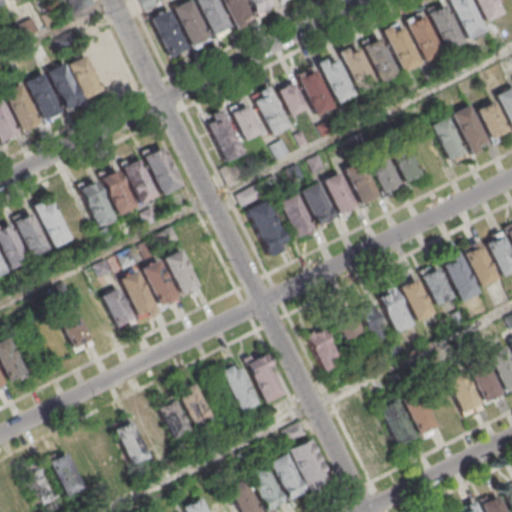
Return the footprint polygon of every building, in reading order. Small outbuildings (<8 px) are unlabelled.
[(138,0),(153,0),(156,5),(144,11),(138,0)] [(170,8),(186,0),(188,0),(206,36),(189,45),(170,8)] [(193,0),(215,0),(228,25),(211,34),(193,0)] [(220,0),(241,0),(249,15),(241,19),(243,24),(234,28),(220,0)] [(247,0),(267,0),(269,4),(253,12),(247,0)] [(446,3),(452,0),(467,0),(482,30),(464,39),(446,3)] [(471,0),(494,0),(500,12),(482,21),(471,0)] [(424,14),(442,5),(460,41),(442,50),(424,14)] [(148,18),(165,9),(184,46),(167,55),(148,18)] [(403,25),(420,16),(438,52),(421,61),(403,25)] [(378,29),(387,25),(389,30),(398,26),(417,62),(399,71),(378,29)] [(83,46),(105,93),(126,83),(104,36),(83,46)] [(359,45),(376,36),(395,72),(377,81),(359,45)] [(334,51),(343,47),(346,52),(355,48),(373,83),(355,92),(334,51)] [(84,102),(102,93),(83,54),(65,63),(84,102)] [(313,62),(322,58),(324,63),(333,58),(351,94),(333,103),(313,62)] [(63,110),(80,101),(61,63),(43,71),(63,110)] [(294,78),(312,69),(330,105),(312,114),(294,78)] [(41,120),(59,112),(40,73),(22,82),(41,120)] [(276,89),(292,81),(305,107),(288,115),(276,89)] [(0,92),(19,130),(37,122),(18,83),(0,92)] [(252,100),(260,96),(257,90),(267,85),(287,126),(270,134),(252,100)] [(510,133),(511,132),(511,92),(508,85),(491,94),(510,133)] [(0,140),(16,133),(0,100),(0,140)] [(486,138),(504,129),(489,100),(472,109),(486,138)] [(229,112),(246,103),(260,131),(243,140),(229,112)] [(467,154),(476,150),(473,145),(482,140),(464,104),(446,113),(467,154)] [(220,161),(238,154),(219,110),(202,117),(220,161)] [(445,162),(462,153),(443,115),(425,124),(445,162)] [(399,182),(417,173),(400,138),(382,147),(399,182)] [(270,146),(282,141),(288,153),(276,159),(270,146)] [(141,156),(160,146),(179,185),(160,194),(141,156)] [(380,196),(398,187),(378,149),(361,158),(380,196)] [(305,160),(317,154),(323,167),(311,173),(305,160)] [(120,167),(137,159),(155,195),(138,203),(120,167)] [(358,206),(376,197),(357,159),(339,168),(358,206)] [(219,169),(233,162),(241,178),(227,185),(219,169)] [(98,178),(115,169),(133,206),(116,215),(98,178)] [(337,218),(354,210),(335,171),(317,180),(337,218)] [(262,181),(274,175),(281,188),(269,193),(262,181)] [(76,189),(93,181),(112,218),(94,227),(76,189)] [(315,229),(333,220),(314,181),(296,190),(315,229)] [(258,183),(265,195),(241,207),(235,194),(258,183)] [(70,237),(87,230),(70,189),(52,196),(70,237)] [(293,240),(311,231),(292,193),(274,202),(293,240)] [(262,247),(280,238),(261,200),(243,208),(262,247)] [(51,247),(68,238),(49,201),(40,206),(38,201),(29,205),(51,247)] [(138,214),(150,208),(156,220),(144,226),(138,214)] [(29,256),(46,247),(28,212),(11,221),(29,256)] [(0,252),(8,268),(25,259),(7,223),(0,226),(0,252)] [(159,232),(171,226),(177,239),(165,245),(159,232)] [(511,251),(502,231),(511,226),(511,251)] [(94,235),(107,230),(113,242),(101,248),(94,235)] [(480,241),(498,232),(511,260),(511,269),(498,276),(480,241)] [(138,246),(150,240),(156,253),(144,258),(138,246)] [(459,251),(477,242),(495,278),(477,287),(459,251)] [(161,258),(178,249),(196,284),(178,293),(161,258)] [(439,266),(456,257),(474,293),(457,302),(439,266)] [(93,265),(105,260),(111,272),(99,278),(93,265)] [(139,268),(157,260),(174,295),(157,304),(139,268)] [(417,276),(435,267),(449,297),(432,306),(417,276)] [(117,279),(135,270),(156,312),(139,320),(136,315),(135,316),(117,279)] [(395,287),(412,278),(430,314),(413,323),(395,287)] [(50,288),(63,283),(69,295),(57,301),(50,288)] [(99,296),(116,287),(132,318),(114,327),(99,296)] [(373,298),(391,289),(409,325),(391,334),(373,298)] [(369,301),(331,317),(346,351),(368,342),(368,343),(384,336),(369,301)] [(53,313),(71,305),(88,340),(71,349),(53,313)] [(303,335),(319,327),(334,356),(326,360),(330,367),(321,371),(303,335)] [(0,369),(6,381),(23,372),(5,337),(0,339),(0,369)] [(484,356),(501,347),(511,365),(511,367),(511,387),(502,392),(484,356)] [(260,403),(280,394),(262,350),(241,359),(260,403)] [(462,366),(480,358),(498,393),(481,402),(462,366)] [(239,413),(256,404),(237,367),(232,370),(229,365),(218,371),(239,413)] [(440,378),(458,369),(476,405),(458,414),(440,378)] [(191,433),(210,425),(191,383),(173,391),(191,433)] [(397,399),(415,390),(433,426),(415,435),(397,399)] [(336,401),(341,413),(361,404),(355,393),(336,401)] [(374,408),(392,399),(410,435),(393,444),(374,408)] [(155,408),(172,400),(188,430),(171,439),(155,408)] [(345,416),(361,458),(381,451),(365,408),(345,416)] [(133,419),(150,410),(168,445),(151,454),(133,419)] [(278,429),(284,442),(304,432),(298,419),(278,429)] [(130,468),(147,459),(128,422),(111,430),(130,468)] [(123,463),(104,431),(87,440),(105,473),(123,463)] [(307,495),(317,491),(314,485),(328,478),(307,439),(285,450),(307,495)] [(80,487),(62,452),(45,460),(63,496),(80,487)] [(284,500),(302,491),(283,454),(266,463),(284,500)] [(57,499),(40,464),(24,472),(41,507),(57,499)] [(263,510),(281,502),(262,464),(244,473),(263,510)] [(237,511),(258,511),(242,479),(225,488),(237,511)] [(511,511),(511,488),(510,485),(497,491),(507,511),(511,511)] [(0,511),(10,511),(0,489),(0,511)] [(479,511),(476,505),(494,496),(501,511),(479,511)] [(181,511),(203,511),(197,499),(180,508),(181,511)] [(452,511),(474,511),(470,502),(452,511)]
